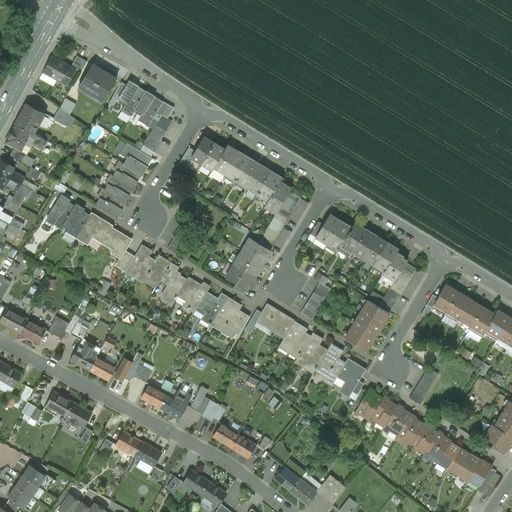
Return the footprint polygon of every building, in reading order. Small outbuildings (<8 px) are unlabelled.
[(67,86),(76,69),(52,56),(43,73),(67,86)] [(102,103),(117,79),(93,65),(81,84),(78,88),(102,103)] [(135,110),(145,93),(140,89),(139,90),(137,89),(138,86),(129,81),(126,86),(118,99),(126,104),(122,110),(130,115),(129,116),(131,117),(135,110)] [(118,99),(126,86),(121,82),(113,96),(118,99)] [(155,96),(146,91),(145,93),(135,110),(142,114),(138,120),(146,125),(146,126),(147,127),(153,118),(162,103),(161,103),(156,100),(153,99),(155,96)] [(70,116),(76,102),(63,97),(53,120),(70,127),(74,118),(70,116)] [(168,105),(162,101),(161,103),(162,103),(153,118),(158,121),(159,120),(162,115),(168,105)] [(34,135),(35,134),(46,114),(26,103),(15,124),(34,135)] [(174,108),(168,105),(162,115),(168,118),(174,108)] [(172,121),(162,115),(159,120),(169,126),(172,121)] [(169,126),(159,120),(158,121),(156,125),(166,132),(169,126)] [(47,154),(52,144),(35,134),(34,135),(15,124),(5,142),(21,151),(25,144),(32,148),(34,144),(42,149),(41,151),(47,154)] [(166,132),(156,125),(152,130),(163,137),(166,132)] [(163,137),(152,130),(149,135),(160,142),(163,137)] [(160,142),(149,135),(146,141),(157,147),(160,142)] [(201,164),(214,143),(203,137),(195,151),(191,157),(192,158),(201,164)] [(157,147),(146,141),(143,146),(154,152),(157,147)] [(152,160),(153,158),(150,157),(140,151),(128,143),(121,155),(128,158),(124,165),(139,174),(142,176),(147,167),(146,166),(151,159),(152,160)] [(214,167),(225,150),(214,143),(201,164),(212,170),(214,167)] [(225,150),(214,167),(225,173),(239,151),(228,145),(225,150)] [(154,152),(143,146),(140,151),(150,157),(154,152)] [(191,157),(195,151),(188,147),(179,163),(186,167),(192,158),(191,157)] [(11,157),(32,165),(35,158),(14,149),(11,157)] [(239,151),(225,173),(234,179),(234,180),(236,181),(236,180),(249,159),(241,155),(242,153),(239,151)] [(249,159),(236,180),(247,187),(260,166),(252,161),(253,160),(250,158),(249,159)] [(0,161),(0,173),(32,191),(36,192),(38,187),(24,180),(25,177),(13,171),(15,167),(1,160),(0,161)] [(136,181),(139,174),(124,165),(119,162),(114,170),(116,172),(113,177),(131,188),(134,190),(138,182),(136,181)] [(260,166),(247,187),(258,193),(271,173),(263,168),(264,167),(261,164),(260,166)] [(30,166),(27,174),(37,178),(40,171),(30,166)] [(271,173),(258,193),(269,200),(280,181),(282,179),(274,175),(275,173),(272,171),(271,173)] [(29,198),(32,191),(0,173),(0,186),(3,189),(5,185),(29,198)] [(127,194),(131,188),(113,177),(110,176),(105,184),(108,185),(105,191),(123,202),(125,203),(130,196),(127,194)] [(284,183),(280,181),(269,200),(265,206),(276,212),(275,214),(276,214),(277,212),(280,207),(283,202),(286,197),(289,191),(291,190),(283,185),(284,183)] [(119,208),(123,202),(105,191),(102,189),(97,198),(99,199),(96,205),(117,217),(121,210),(119,208)] [(301,198),(289,191),(286,197),(297,204),(301,198)] [(64,225),(75,207),(68,203),(70,200),(62,195),(46,220),(53,225),(54,224),(62,229),(64,225)] [(297,204),(286,197),(283,202),(294,209),(297,204)] [(0,218),(20,230),(21,230),(23,225),(13,220),(20,207),(7,199),(3,207),(0,204),(0,218)] [(294,209),(283,202),(280,207),(291,214),(294,209)] [(84,209),(77,204),(75,207),(64,225),(69,229),(67,232),(76,238),(89,216),(83,212),(84,209)] [(291,214),(280,207),(277,212),(288,219),(291,214)] [(288,219),(277,212),(276,214),(274,217),(285,224),(288,219)] [(112,226),(91,213),(89,216),(76,238),(87,244),(93,236),(93,235),(94,236),(103,241),(102,243),(114,250),(112,253),(120,258),(125,250),(131,240),(111,228),(112,226)] [(325,246),(341,221),(330,214),(323,225),(315,237),(310,234),(306,241),(322,251),(325,246)] [(196,224),(185,217),(182,222),(193,229),(196,224)] [(285,224),(274,217),(271,222),(282,229),(285,224)] [(0,232),(4,234),(6,230),(17,236),(20,230),(0,218),(0,232)] [(315,237),(323,225),(318,221),(310,234),(315,237)] [(338,250),(351,229),(343,224),(344,223),(341,221),(325,246),(336,253),(338,250)] [(193,229),(182,222),(179,227),(190,234),(193,229)] [(282,229),(271,222),(268,227),(279,234),(282,229)] [(352,251),(366,229),(355,222),(351,229),(338,250),(349,256),(352,251)] [(190,234),(179,227),(175,232),(187,239),(190,234)] [(279,234),(268,227),(264,233),(276,239),(279,234)] [(363,258),(376,237),(368,232),(369,231),(366,229),(352,251),(363,258)] [(187,239),(175,232),(172,238),(173,238),(183,244),(187,239)] [(276,239),(264,233),(261,238),(272,244),(276,239)] [(373,265),(387,243),(376,236),(376,237),(363,258),(363,259),(373,265)] [(183,244),(173,238),(171,243),(180,249),(183,244)] [(243,251),(263,264),(271,251),(269,250),(258,243),(251,238),(243,251)] [(272,244),(261,238),(258,243),(269,250),(272,244)] [(383,275),(396,252),(398,250),(390,246),(391,244),(388,242),(387,243),(373,265),(372,268),(383,275)] [(180,249),(171,243),(167,248),(177,254),(180,249)] [(135,257),(127,270),(156,287),(160,281),(171,262),(158,255),(154,263),(147,259),(152,251),(142,245),(135,257)] [(127,270),(135,257),(125,250),(120,258),(115,266),(126,272),(127,270)] [(235,264),(255,277),(263,264),(243,251),(235,264)] [(405,262),(406,263),(407,261),(399,256),(400,255),(396,252),(383,275),(380,279),(391,286),(393,283),(396,278),(399,273),(402,267),(405,262)] [(179,267),(171,262),(160,281),(167,285),(161,295),(162,302),(171,307),(177,296),(187,279),(176,272),(179,267)] [(402,267),(413,274),(416,269),(406,263),(405,262),(402,267)] [(247,290),(255,277),(235,264),(234,264),(226,277),(247,290)] [(399,273),(410,279),(413,274),(402,267),(399,273)] [(396,278),(407,284),(410,279),(399,273),(396,278)] [(0,302),(11,279),(0,274),(0,302)] [(201,285),(189,277),(187,279),(177,296),(186,301),(183,306),(194,313),(198,306),(207,292),(210,286),(203,282),(201,285)] [(393,283),(404,290),(407,284),(396,278),(393,283)] [(104,295),(110,282),(103,279),(97,291),(104,295)] [(330,289),(319,283),(316,288),(327,294),(330,289)] [(390,288),(401,295),(404,290),(393,283),(391,286),(390,288)] [(445,314),(458,293),(446,285),(433,305),(438,308),(437,309),(445,314)] [(327,294),(316,288),(313,293),(324,299),(327,294)] [(387,293),(398,300),(401,295),(390,288),(387,293)] [(218,299),(207,292),(198,306),(206,311),(201,320),(210,326),(212,323),(228,297),(221,293),(218,299)] [(324,299),(313,293),(310,298),(321,305),(324,299)] [(384,298),(395,305),(398,300),(387,293),(384,298)] [(457,322),(470,300),(458,293),(445,314),(457,322)] [(239,304),(228,297),(212,323),(224,331),(226,327),(234,332),(236,329),(235,328),(243,315),(236,310),(239,304)] [(321,305),(310,298),(307,303),(318,310),(321,305)] [(380,303),(392,310),(395,305),(384,298),(380,303)] [(470,329),(483,307),(470,300),(457,322),(470,329)] [(360,313),(382,326),(389,314),(368,301),(360,313)] [(318,310),(307,303),(304,308),(315,315),(318,310)] [(284,338),(294,321),(267,304),(262,313),(258,319),(259,319),(258,322),(284,338)] [(484,332),(495,315),(483,307),(470,329),(482,337),(484,332)] [(0,323),(19,333),(27,319),(7,308),(0,321),(0,323)] [(315,315),(304,308),(301,313),(312,320),(315,315)] [(258,319),(262,313),(257,310),(245,330),(250,334),(258,322),(259,319),(258,319)] [(496,340),(510,318),(498,310),(495,315),(484,332),(496,340)] [(353,325),(374,339),(382,326),(360,313),(353,325)] [(56,315),(48,329),(61,337),(70,323),(56,315)] [(241,332),(249,318),(243,315),(235,328),(236,329),(241,332)] [(84,338),(90,322),(78,318),(72,333),(84,338)] [(509,347),(511,341),(511,319),(510,318),(496,340),(509,347)] [(38,343),(46,329),(27,319),(19,333),(38,343)] [(305,327),(294,321),(284,338),(282,342),(291,348),(288,353),(297,359),(311,336),(303,331),(305,327)] [(345,338),(367,351),(374,339),(353,325),(345,338)] [(323,339),(313,332),(311,336),(297,359),(294,363),(313,374),(316,370),(327,350),(319,345),(323,339)] [(89,371),(97,356),(91,354),(95,346),(87,342),(86,343),(82,340),(78,346),(70,361),(89,371)] [(102,348),(113,351),(114,344),(104,341),(102,348)] [(343,351),(331,344),(327,350),(316,370),(326,376),(323,381),(331,386),(337,377),(344,364),(337,360),(343,351)] [(89,371),(109,381),(116,367),(97,356),(89,371)] [(135,362),(123,357),(114,378),(123,381),(124,377),(130,379),(132,375),(148,381),(154,366),(136,359),(135,362)] [(366,369),(348,359),(344,364),(337,377),(345,382),(339,391),(349,397),(352,392),(359,381),(366,369)] [(0,388),(10,395),(22,374),(3,363),(0,368),(0,388)] [(438,374),(428,368),(425,373),(435,379),(438,374)] [(435,379),(425,373),(422,378),(432,384),(435,379)] [(502,385),(505,378),(496,374),(493,380),(502,385)] [(432,384),(422,378),(419,383),(429,389),(432,384)] [(168,394),(173,384),(165,380),(160,390),(148,384),(141,398),(160,409),(168,394)] [(357,395),(364,384),(359,381),(352,392),(357,395)] [(429,389),(419,383),(416,388),(426,394),(429,389)] [(27,398),(31,387),(24,384),(20,395),(27,398)] [(201,385),(190,408),(213,419),(217,411),(223,414),(226,407),(204,397),(208,389),(201,385)] [(426,394),(416,388),(412,393),(423,399),(426,394)] [(174,398),(168,394),(160,409),(179,419),(192,396),(179,389),(174,398)] [(367,392),(362,389),(354,403),(359,407),(367,392)] [(54,391),(44,409),(57,416),(59,413),(65,417),(73,402),(54,391)] [(382,399),(368,391),(367,392),(359,407),(356,411),(370,420),(371,419),(382,399)] [(423,399),(412,393),(409,398),(420,404),(423,399)] [(397,406),(383,398),(382,399),(371,419),(384,427),(397,406)] [(502,414),(511,419),(511,402),(510,401),(502,414)] [(73,402),(65,417),(71,420),(70,422),(78,426),(79,424),(84,427),(92,413),(73,402)] [(29,418),(37,422),(43,410),(35,406),(29,418)] [(411,415),(397,406),(384,427),(398,435),(410,416),(411,415)] [(511,436),(511,419),(502,414),(495,426),(511,436)] [(423,424),(410,416),(398,435),(397,437),(411,445),(423,424)] [(230,448),(239,434),(221,423),(212,437),(230,448)] [(437,433),(423,424),(411,445),(424,453),(437,433)] [(511,440),(511,436),(495,426),(492,425),(484,437),(497,445),(506,450),(511,440)] [(86,427),(80,441),(87,444),(92,429),(86,427)] [(134,456),(142,442),(123,431),(115,445),(134,456)] [(451,441),(437,433),(424,453),(438,461),(450,442),(451,441)] [(248,459),(257,445),(239,434),(230,448),(248,459)] [(259,446),(266,449),(271,439),(264,436),(259,446)] [(107,453),(113,442),(106,438),(100,449),(107,453)] [(286,460),(292,452),(278,441),(272,448),(286,460)] [(153,467),(161,452),(142,442),(134,456),(153,467)] [(460,449),(450,442),(438,461),(437,463),(447,469),(460,449)] [(506,450),(497,445),(494,450),(504,456),(507,451),(506,450)] [(458,475),(470,455),(460,449),(447,469),(458,475)] [(468,481),(480,461),(470,455),(458,475),(468,482),(468,481)] [(290,492),(306,473),(289,460),(274,479),(290,492)] [(492,466),(481,460),(480,461),(468,481),(479,487),(483,480),(491,468),(492,466)] [(33,467),(45,475),(49,468),(37,462),(33,467)] [(33,467),(30,465),(23,476),(40,487),(46,492),(53,481),(54,482),(56,480),(47,474),(46,476),(45,475),(33,467)] [(156,466),(149,477),(157,482),(164,471),(156,466)] [(495,473),(496,471),(491,468),(483,480),(489,483),(495,473)] [(200,495),(209,481),(191,470),(182,483),(200,495)] [(306,473),(290,492),(307,505),(317,493),(332,505),(346,488),(330,475),(322,485),(306,473)] [(500,476),(495,473),(489,483),(494,486),(500,476)] [(173,492),(181,480),(174,475),(166,487),(173,492)] [(40,487),(23,476),(15,487),(32,498),(40,487)] [(482,493),(489,483),(483,480),(479,487),(477,490),(482,493)] [(218,506),(226,493),(209,481),(200,495),(218,506)] [(494,486),(489,483),(482,493),(487,497),(494,486)] [(32,498),(15,487),(8,497),(10,499),(20,506),(25,509),(32,498)] [(61,511),(73,511),(81,502),(70,494),(59,510),(61,511)] [(338,511),(339,511),(348,511),(355,503),(349,498),(338,511)] [(10,499),(6,504),(17,511),(20,506),(10,499)] [(89,511),(91,509),(81,502),(73,511),(89,511)] [(105,511),(106,511),(95,503),(91,509),(89,511),(105,511)] [(232,511),(221,503),(214,511),(232,511)]
